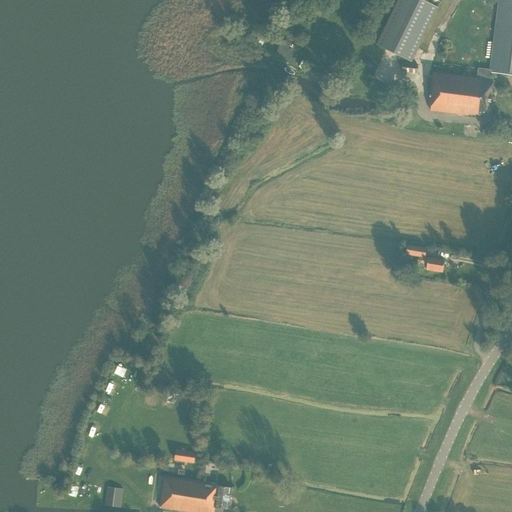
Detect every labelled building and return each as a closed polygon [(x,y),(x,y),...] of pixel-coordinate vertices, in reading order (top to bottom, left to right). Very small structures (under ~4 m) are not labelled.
[(439,8),(422,0),(397,0),(376,45),(412,62),(439,8)] [(511,0),(500,0),(491,70),(478,69),(477,78),(433,72),(429,100),(432,101),(430,110),(468,115),(468,114),(475,115),(475,114),(489,116),(493,80),(492,80),(493,73),(511,75),(511,0)] [(312,5),(309,13),(315,15),(318,8),(312,5)] [(375,57),(379,47),(363,41),(359,51),(375,57)] [(287,55),(290,49),(276,43),(273,50),(287,55)] [(401,71),(417,73),(418,65),(402,63),(401,71)] [(426,248),(413,246),(408,245),(407,254),(418,256),(416,268),(426,269),(426,270),(443,272),(445,260),(428,257),(428,258),(425,257),(426,248)] [(113,364),(111,373),(122,376),(124,366),(113,364)] [(101,393),(106,395),(110,385),(104,383),(101,393)] [(95,414),(100,404),(95,402),(90,412),(95,414)] [(92,431),(95,423),(88,421),(86,429),(92,431)] [(78,451),(83,452),(86,442),(81,440),(78,451)] [(178,450),(175,454),(175,460),(194,463),(196,453),(178,450)] [(213,511),(214,507),(228,509),(232,488),(217,486),(218,485),(214,484),(214,483),(165,476),(160,508),(189,511),(213,511)] [(74,494),(76,484),(66,482),(64,492),(74,494)] [(121,507),(124,489),(107,487),(104,504),(121,507)]
